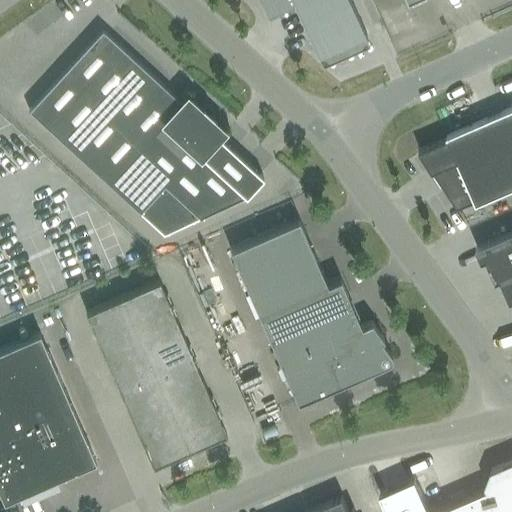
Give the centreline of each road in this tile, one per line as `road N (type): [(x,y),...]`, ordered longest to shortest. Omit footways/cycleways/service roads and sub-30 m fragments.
road 1 (unclassified): [(327,137),(495,379),(511,417)]
road 2 (unclassified): [(511,422),(317,464),(202,511)]
road 3 (unclassified): [(511,45),(327,137)]
road 4 (unclassified): [(174,0),(327,137)]
